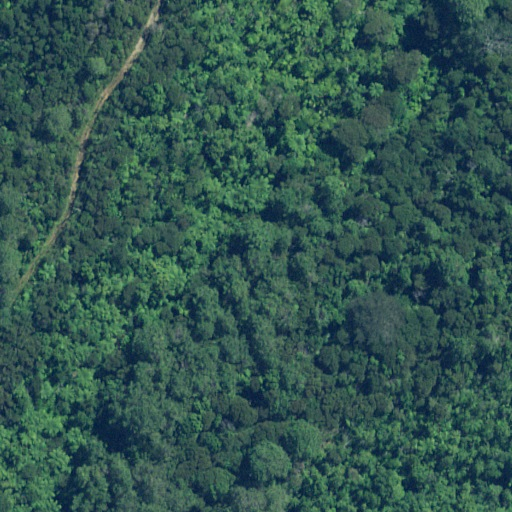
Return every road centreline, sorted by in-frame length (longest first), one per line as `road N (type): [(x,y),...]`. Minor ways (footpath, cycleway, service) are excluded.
road 1 (track): [(206,511),(274,447),(511,307)]
road 2 (track): [(138,0),(0,295)]
